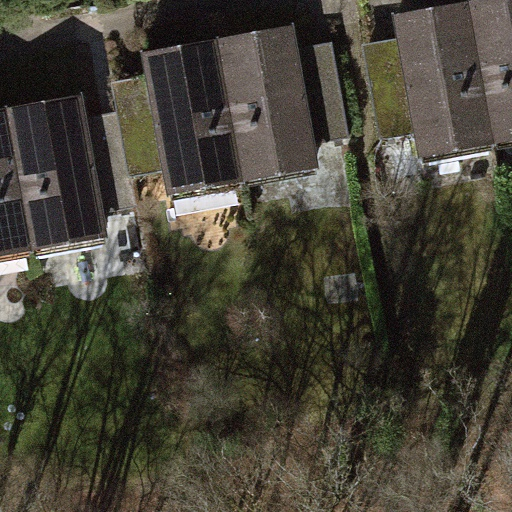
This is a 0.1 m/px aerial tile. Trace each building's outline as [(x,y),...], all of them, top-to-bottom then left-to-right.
[(511,0),(489,0),(469,4),(493,146),(511,143),(511,0)] [(469,4),(390,17),(394,40),(365,45),(381,140),(413,134),(417,159),(493,146),(469,4)] [(296,28),(218,41),(243,186),(322,172),(316,143),(347,138),(331,44),(300,50),(296,28)] [(218,41),(138,55),(142,79),(112,85),(117,113),(128,178),(161,173),(166,199),(243,186),(218,41)] [(81,99),(2,113),(27,255),(109,241),(103,212),(133,207),(128,178),(117,113),(84,118),(81,99)] [(2,113),(0,113),(0,259),(27,255),(2,113)]
